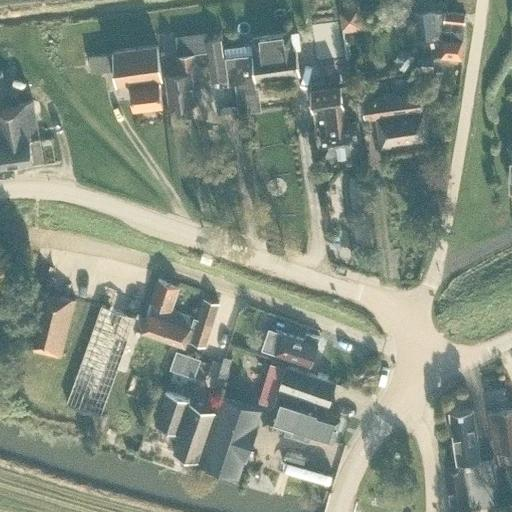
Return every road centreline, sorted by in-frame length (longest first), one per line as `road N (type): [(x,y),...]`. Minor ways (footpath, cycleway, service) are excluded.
road 1 (tertiary): [(0,189),(89,198),(354,289),(407,316)]
road 2 (unclassified): [(407,316),(436,267),(482,0)]
road 3 (unknown): [(321,278),(303,110)]
road 4 (tertiary): [(338,511),(413,362)]
